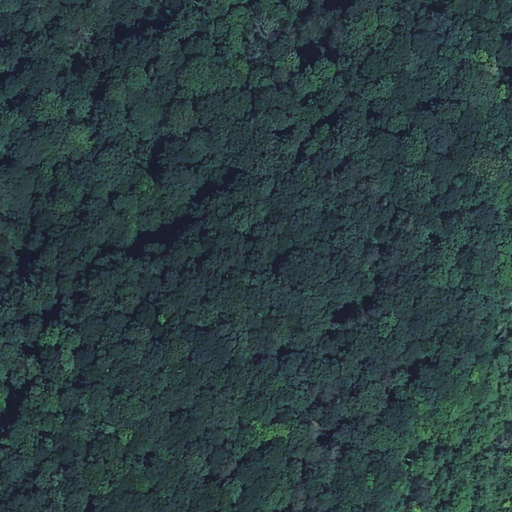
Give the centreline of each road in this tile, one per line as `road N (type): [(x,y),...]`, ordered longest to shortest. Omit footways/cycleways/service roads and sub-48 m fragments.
road 1 (track): [(0,94),(34,133),(77,162),(403,103),(457,109),(490,125),(511,165)]
road 2 (track): [(416,104),(432,148),(450,328),(345,511)]
road 3 (track): [(163,0),(53,144)]
road 4 (track): [(65,159),(17,221),(0,259)]
